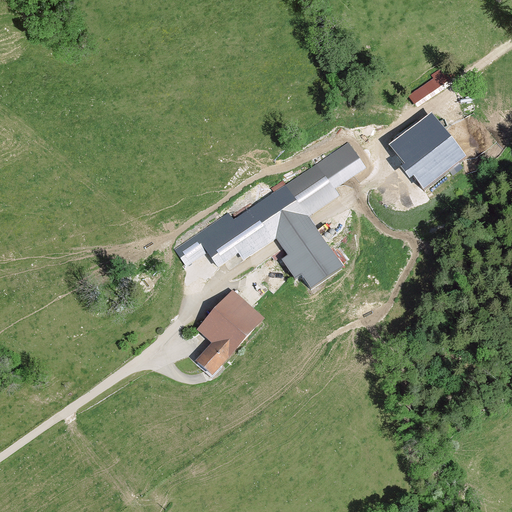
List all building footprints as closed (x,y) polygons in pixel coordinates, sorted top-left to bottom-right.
[(410,96),(418,109),(456,83),(445,67),(431,76),(434,80),(410,96)] [(438,126),(396,156),(423,190),(465,158),(438,126)] [(199,243),(214,268),(245,250),(249,256),(282,237),(284,242),(297,263),(307,279),(313,290),(346,271),(315,222),(308,210),(368,173),(353,149),(286,191),(275,198),(199,243)] [(272,192),(275,198),(286,191),(283,186),(272,192)] [(307,279),(297,263),(291,267),(300,283),(307,279)] [(234,294),(201,328),(214,341),(196,360),(209,373),(261,321),(234,294)]
